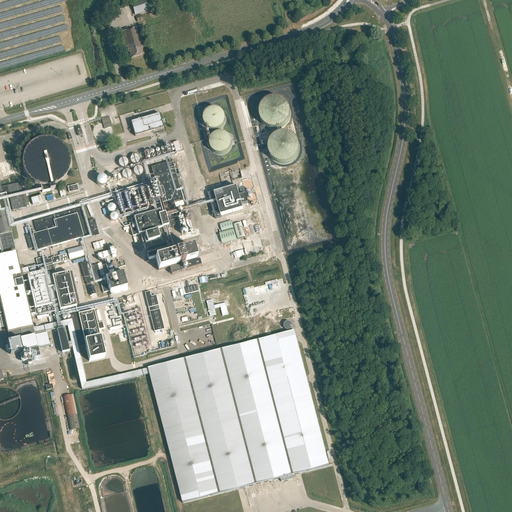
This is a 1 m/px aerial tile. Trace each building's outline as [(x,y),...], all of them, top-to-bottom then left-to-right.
[(135,15),(152,9),(148,0),(140,0),(131,3),(135,15)] [(145,54),(137,28),(121,32),(126,47),(127,47),(128,52),(129,52),(131,58),(145,54)] [(260,111),(259,115),(260,118),(261,120),(262,123),(264,125),(267,127),(270,129),(272,130),(276,130),(279,129),(282,128),(284,127),(287,125),(288,122),(290,119),(291,116),(291,114),(291,111),(290,108),(288,105),(286,103),(283,101),(281,99),(278,99),(275,98),(271,99),(269,100),(266,101),(263,104),(262,106),(260,109),(260,111)] [(204,118),(204,120),(204,122),(204,124),(206,126),(207,128),(209,129),(210,130),(213,131),(215,131),(217,131),(219,130),(221,129),(223,127),(224,125),(225,123),(226,121),(226,119),(225,117),(224,115),(223,113),(222,112),(220,110),(218,109),(216,109),(214,109),(212,109),(209,110),(208,111),(206,113),(205,114),(204,116),(204,118)] [(163,128),(159,114),(131,122),(135,137),(163,128)] [(109,117),(102,119),(104,129),(112,127),(109,117)] [(210,142),(210,144),(210,146),(211,149),(212,151),(213,152),(215,154),(217,154),(219,155),(221,155),(223,155),(225,154),(227,153),(229,152),(230,150),(231,148),(232,146),(232,144),(232,142),(231,140),(230,138),(228,136),(227,135),(225,134),(223,133),(220,133),(218,133),(216,134),(214,135),(213,137),(211,139),(210,140),(210,142)] [(269,146),(268,149),(269,152),(270,155),(271,158),(273,160),(276,162),(279,164),(281,164),(285,164),(287,164),(290,163),(293,162),(296,159),(298,157),(299,154),(299,152),(300,148),(299,146),(298,143),(297,140),(295,138),(293,136),(290,134),(287,134),(284,133),(280,134),(278,135),(275,136),(272,138),(271,141),(269,144),(269,146)] [(40,187),(41,187),(43,193),(56,190),(55,186),(56,186),(59,184),(62,182),(64,181),(65,179),(66,178),(67,176),(68,174),(69,172),(69,171),(70,169),(70,167),(70,166),(70,164),(70,161),(70,158),(69,156),(68,154),(68,153),(67,151),(66,150),(65,148),(64,147),(62,146),(60,144),(59,143),(57,142),(55,142),(54,141),(51,140),(49,140),(45,140),(42,140),(38,141),(35,143),(32,145),(30,147),(28,148),(27,149),(26,151),(24,154),(23,156),(23,158),(22,161),(22,163),(22,165),(22,166),(23,168),(23,170),(23,171),(24,173),(25,174),(26,177),(27,179),(28,180),(30,182),(31,183),(34,185),(37,186),(40,187)] [(173,143),(176,154),(184,152),(182,144),(179,145),(178,142),(173,143)] [(139,162),(139,161),(139,159),(139,158),(139,157),(138,156),(137,155),(136,155),(135,155),(133,155),(132,156),(131,156),(131,157),(130,159),(130,160),(130,161),(131,162),(132,163),(133,164),(134,164),(135,164),(136,164),(137,163),(138,163),(139,162)] [(125,159),(123,158),(122,158),(120,159),(119,160),(119,162),(119,163),(119,165),(120,166),(121,167),(123,167),(124,167),(126,166),(127,165),(127,164),(128,162),(127,161),(126,160),(125,159)] [(183,202),(183,201),(180,189),(172,162),(151,168),(163,208),(174,204),(176,209),(184,206),(183,202)] [(134,169),(133,171),(134,173),(134,174),(135,174),(136,175),(136,176),(138,176),(140,175),(141,175),(141,174),(142,173),(143,171),(142,169),(141,168),(140,167),(138,166),(136,167),(135,168),(134,169)] [(130,177),(131,176),(131,174),(131,172),(129,171),(128,170),(126,170),(124,171),(123,172),(122,174),(122,176),(123,178),(125,179),(127,179),(129,179),(130,177)] [(106,184),(107,182),(106,180),(106,179),(105,177),(103,177),(101,176),(100,177),(98,178),(97,179),(97,180),(96,182),(97,184),(98,185),(99,186),(101,187),(103,187),(104,186),(105,185),(106,184)] [(7,186),(0,188),(0,186),(0,214),(6,213),(3,198),(8,197),(7,193),(8,193),(12,210),(25,207),(20,183),(7,186)] [(69,193),(79,191),(77,185),(67,187),(69,193)] [(180,189),(184,202),(188,201),(184,188),(180,189)] [(248,203),(246,195),(246,194),(239,196),(237,188),(215,194),(214,192),(208,194),(210,201),(216,219),(221,217),(221,216),(243,210),(242,205),(245,204),(248,203)] [(31,198),(33,204),(45,200),(43,195),(31,198)] [(294,197),(294,211),(306,210),(305,197),(294,197)] [(89,236),(81,208),(34,222),(36,231),(34,232),(35,233),(26,235),(30,249),(36,248),(37,251),(89,236)] [(168,227),(164,214),(161,215),(159,211),(157,212),(134,219),(131,220),(132,224),(129,225),(133,236),(138,235),(139,235),(168,226),(168,227)] [(165,217),(169,229),(176,227),(172,215),(165,217)] [(7,216),(0,217),(0,240),(3,252),(15,249),(7,216)] [(93,223),(90,224),(93,236),(99,235),(95,219),(92,220),(93,223)] [(231,221),(220,224),(222,231),(233,228),(231,221)] [(241,223),(233,225),(237,239),(245,237),(241,223)] [(233,229),(219,233),(222,244),(237,240),(233,229)] [(147,243),(159,240),(157,231),(145,235),(147,243)] [(93,243),(94,249),(101,247),(99,241),(93,243)] [(146,251),(149,260),(169,254),(166,245),(146,251)] [(66,251),(69,259),(84,255),(82,246),(66,251)] [(115,249),(114,249),(113,246),(108,247),(109,251),(105,252),(97,254),(99,260),(107,258),(117,255),(115,249)] [(199,259),(197,260),(194,247),(154,258),(158,271),(170,268),(172,275),(201,266),(199,259)] [(243,249),(233,252),(235,258),(245,255),(243,249)] [(40,335),(35,336),(33,329),(33,327),(23,285),(15,254),(0,257),(0,311),(2,311),(3,313),(8,333),(13,355),(19,354),(21,363),(29,361),(40,358),(38,350),(37,349),(49,346),(46,333),(45,333),(40,335)] [(51,259),(48,260),(47,260),(37,262),(39,269),(44,268),(44,267),(67,261),(66,255),(51,259)] [(88,277),(85,263),(80,265),(84,278),(88,277)] [(99,279),(101,279),(97,266),(92,267),(96,280),(99,279)] [(44,272),(39,273),(38,267),(30,269),(24,271),(28,284),(33,309),(34,309),(36,315),(37,315),(37,316),(48,313),(47,306),(51,305),(44,272)] [(122,271),(105,276),(110,293),(126,288),(122,271)] [(69,273),(52,277),(60,311),(77,307),(69,273)] [(103,293),(109,291),(107,283),(101,285),(103,293)] [(197,284),(181,289),(183,294),(199,290),(197,284)] [(90,295),(96,294),(93,285),(87,287),(90,295)] [(156,296),(151,297),(150,292),(145,293),(154,332),(164,330),(156,296)] [(214,299),(207,300),(209,315),(216,314),(214,299)] [(105,358),(99,330),(104,329),(102,323),(97,324),(94,311),(71,316),(71,320),(78,348),(86,346),(89,361),(105,358)] [(66,328),(58,330),(63,353),(71,352),(66,328)] [(294,332),(148,369),(183,503),(237,489),(280,478),(281,482),(293,479),(292,475),(301,472),(329,465),(294,332)] [(129,378),(148,374),(147,369),(128,372),(129,378)] [(73,395),(62,397),(69,431),(80,428),(73,395)]
